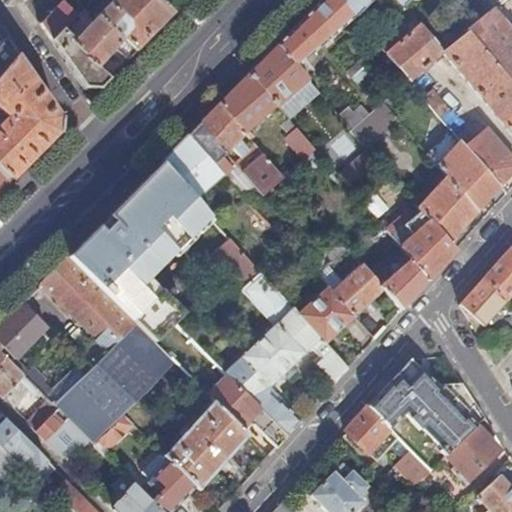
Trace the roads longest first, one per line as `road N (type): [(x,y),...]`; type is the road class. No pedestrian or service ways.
road 1 (unclassified): [(245,511),(427,308)]
road 2 (residential): [(97,137),(1,0)]
road 3 (primary): [(0,274),(116,164)]
road 4 (residential): [(511,439),(427,308)]
road 5 (primary): [(116,164),(194,88),(200,57)]
road 6 (primary): [(97,137),(0,236)]
road 7 (primary): [(200,57),(170,65),(97,137)]
road 8 (unclassified): [(427,308),(511,217)]
